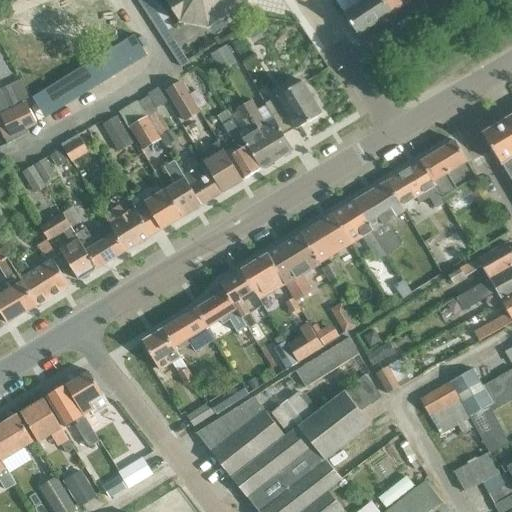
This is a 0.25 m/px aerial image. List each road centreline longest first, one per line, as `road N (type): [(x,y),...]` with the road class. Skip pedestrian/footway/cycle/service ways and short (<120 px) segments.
road 1 (tertiary): [(77,327),(394,133)]
road 2 (residential): [(216,511),(77,327)]
road 3 (residential): [(447,100),(511,209)]
